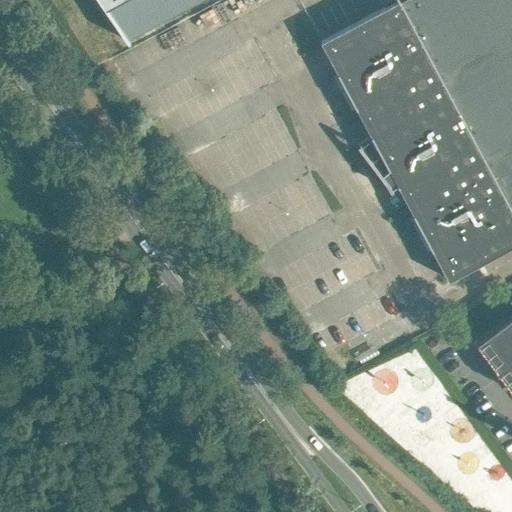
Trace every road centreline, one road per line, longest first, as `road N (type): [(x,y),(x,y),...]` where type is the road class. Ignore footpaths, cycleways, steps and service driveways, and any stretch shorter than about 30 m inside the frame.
road 1 (secondary): [(273,411),(0,36)]
road 2 (secondary): [(374,511),(273,411)]
road 3 (track): [(0,273),(129,214)]
road 4 (secondary): [(273,411),(340,511)]
